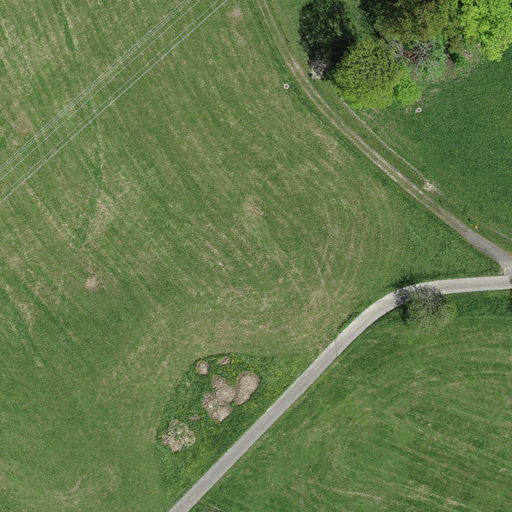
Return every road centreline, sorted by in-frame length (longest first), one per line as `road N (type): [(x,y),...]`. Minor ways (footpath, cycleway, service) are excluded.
road 1 (residential): [(511,282),(407,291),(320,365),(180,511)]
road 2 (track): [(256,0),(284,63),(354,146),(511,264)]
